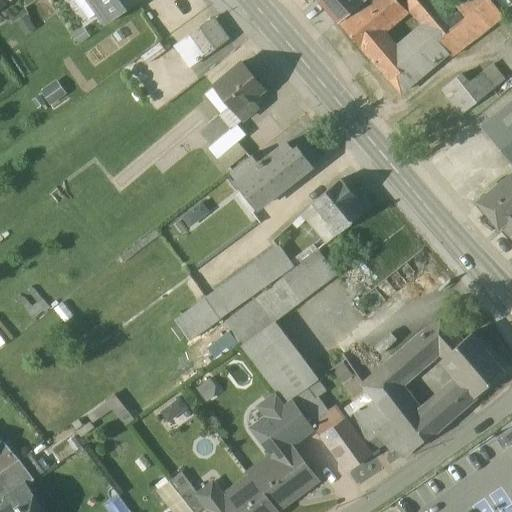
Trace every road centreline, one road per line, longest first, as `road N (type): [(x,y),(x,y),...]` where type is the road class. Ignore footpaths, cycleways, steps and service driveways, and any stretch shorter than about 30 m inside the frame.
road 1 (primary): [(511,307),(247,0)]
road 2 (residential): [(511,404),(357,511)]
